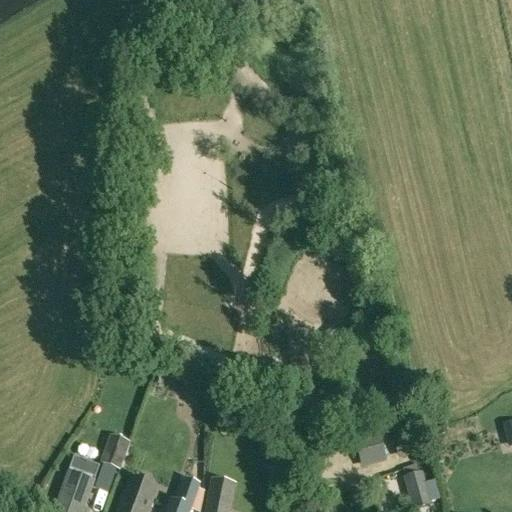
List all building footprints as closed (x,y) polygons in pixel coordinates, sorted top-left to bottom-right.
[(310,375),(303,337),(285,340),(292,378),(310,375)] [(361,470),(387,463),(379,433),(352,440),(361,470)] [(321,458),(317,447),(313,436),(294,442),(302,465),(321,458)] [(119,471),(128,445),(110,438),(100,464),(119,471)] [(407,438),(394,441),(398,460),(412,457),(407,438)] [(432,507),(423,473),(404,478),(411,511),(432,507)] [(82,511),(93,483),(67,474),(53,511),(82,511)] [(129,478),(124,493),(116,511),(147,511),(156,488),(129,478)] [(170,501),(165,511),(190,511),(195,500),(200,486),(181,479),(173,502),(170,501)] [(231,511),(237,485),(211,479),(204,511),(231,511)]
